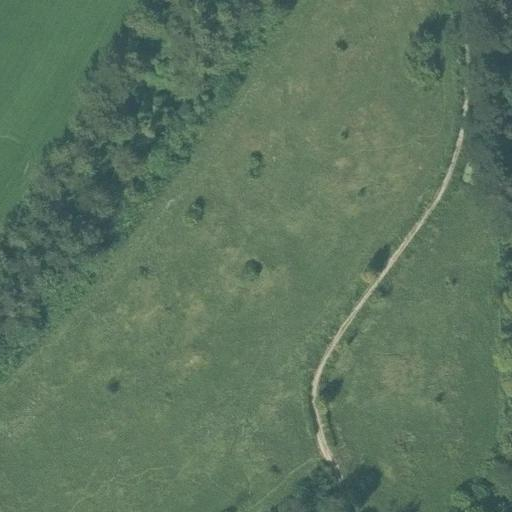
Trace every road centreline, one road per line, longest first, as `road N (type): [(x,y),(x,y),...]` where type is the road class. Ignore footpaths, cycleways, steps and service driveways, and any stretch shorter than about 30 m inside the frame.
road 1 (track): [(463,0),(467,67),(449,170),(327,353),(313,389),(316,425),(350,511)]
road 2 (track): [(0,326),(87,227),(259,0)]
